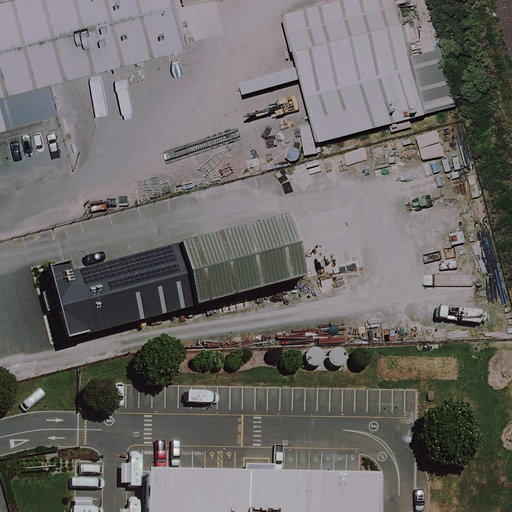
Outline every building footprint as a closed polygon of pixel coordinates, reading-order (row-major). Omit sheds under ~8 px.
[(0,0),(0,94),(171,54),(157,0),(0,0)] [(382,0),(332,0),(274,14),(284,58),(391,33),(382,0)] [(414,127),(391,33),(284,58),(308,152),(414,127)] [(272,222),(157,250),(173,316),(288,288),(272,222)] [(157,250),(30,281),(46,347),(173,316),(157,250)] [(348,511),(349,469),(136,467),(135,511),(348,511)]
